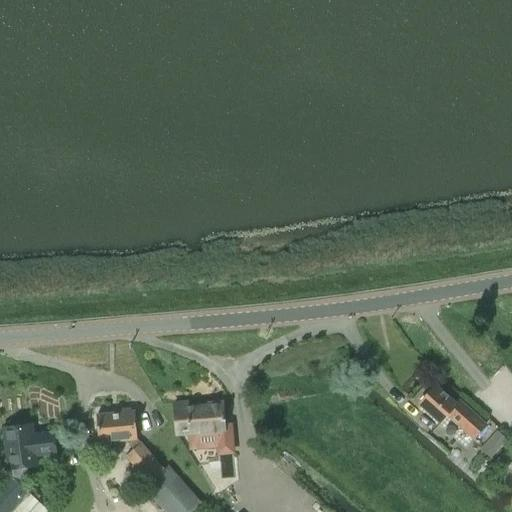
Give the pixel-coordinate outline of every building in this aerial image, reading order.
[(474,440),(487,424),(460,400),(457,404),(436,385),(418,405),(440,424),(447,416),(474,440)] [(177,435),(189,434),(190,448),(216,446),(217,456),(233,455),(230,424),(225,425),(223,402),(208,403),(208,406),(188,407),(187,402),(174,403),(177,435)] [(140,443),(138,440),(135,414),(97,417),(99,444),(126,441),(133,450),(124,457),(148,485),(143,489),(163,511),(191,511),(202,503),(169,465),(164,469),(141,443),(140,443)] [(4,429),(8,469),(36,466),(36,455),(55,454),(54,434),(34,436),(33,426),(4,429)] [(482,449),(491,457),(506,440),(497,432),(482,449)] [(502,471),(511,460),(511,444),(511,443),(493,462),(502,471)] [(46,511),(10,477),(0,487),(0,511),(46,511)]
